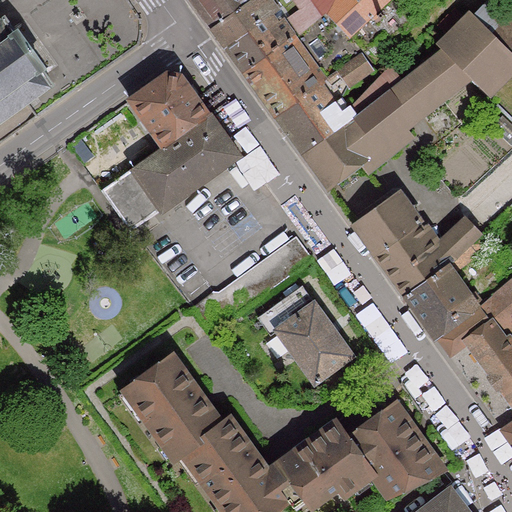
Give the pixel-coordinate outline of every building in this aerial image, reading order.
[(192,0),(212,26),(248,0),(192,0)] [(248,0),(212,26),(225,45),(278,6),(273,0),(248,0)] [(276,116),(328,78),(340,69),(362,53),(352,35),(354,33),(326,6),(333,0),(332,0),(273,0),(278,6),(225,45),(276,116)] [(354,33),(389,0),(332,0),(333,0),(326,6),(354,33)] [(389,0),(354,33),(367,48),(381,35),(391,44),(415,20),(395,0),(389,0)] [(471,19),(511,60),(511,10),(502,0),(489,0),(477,14),(471,19)] [(0,124),(53,87),(42,70),(45,69),(20,34),(18,37),(5,19),(0,22),(0,124)] [(483,92),(511,61),(511,60),(471,19),(440,50),(468,78),(483,92)] [(352,35),(362,53),(367,48),(354,33),(352,35)] [(353,117),(304,154),(329,189),(361,164),(368,172),(413,136),(407,128),(468,78),(440,50),(400,80),(353,117)] [(362,53),(340,69),(349,80),(370,65),(362,53)] [(328,78),(276,116),(291,136),(339,100),(341,100),(353,117),(400,80),(391,69),(351,109),(342,96),(328,78)] [(328,78),(342,96),(349,80),(340,69),(328,78)] [(163,146),(209,114),(182,78),(170,73),(131,101),(163,146)] [(294,140),(304,154),(353,117),(341,100),(339,100),(291,136),(294,140)] [(237,154),(209,114),(163,146),(102,190),(131,230),(132,229),(237,154)] [(489,226),(511,204),(511,187),(502,198),(504,200),(497,206),(494,203),(493,204),(480,216),(480,217),(489,226)] [(450,263),(477,238),(481,234),(465,217),(435,246),(400,195),(398,195),(354,225),(405,295),(450,263)] [(313,259),(297,237),(218,294),(212,293),(194,306),(190,308),(210,334),(313,259)] [(450,263),(405,295),(436,338),(438,337),(455,324),(457,322),(456,320),(476,305),(477,307),(482,304),(475,294),(472,297),(454,273),(478,255),(475,251),(475,250),(481,243),(477,238),(450,263)] [(455,324),(438,337),(450,353),(467,341),(489,372),(487,377),(490,382),(494,388),(502,389),(511,403),(511,421),(501,429),(511,443),(511,346),(503,334),(511,328),(511,277),(482,304),(477,307),(457,322),(455,324)] [(271,335),(278,331),(315,382),(354,353),(303,286),(259,318),(271,335)] [(397,404),(348,439),(340,445),(337,447),(326,431),(271,470),(265,474),(256,463),(263,459),(234,419),(233,418),(222,425),(210,409),(204,413),(196,402),(202,398),(174,358),(128,390),(176,457),(184,452),(227,511),(272,511),(291,499),(298,507),(308,500),(322,490),(327,497),(342,487),(348,494),(374,476),(391,498),(440,474),(445,471),(397,404)] [(204,413),(210,409),(202,398),(196,402),(204,413)] [(340,445),(348,439),(336,423),(326,431),(337,447),(340,445)] [(265,474),(271,470),(263,459),(256,463),(265,474)] [(466,511),(452,491),(423,511),(466,511)]
